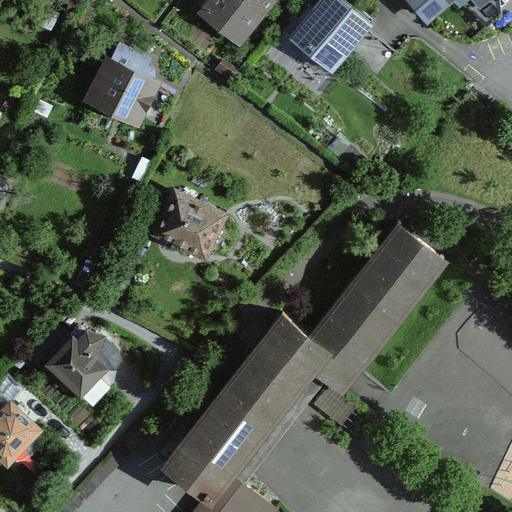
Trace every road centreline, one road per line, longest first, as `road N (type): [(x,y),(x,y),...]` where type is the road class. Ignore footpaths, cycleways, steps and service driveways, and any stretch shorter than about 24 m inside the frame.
road 1 (residential): [(0,262),(183,360),(40,511)]
road 2 (residential): [(511,98),(387,0)]
road 3 (residential): [(371,199),(440,203),(511,230)]
